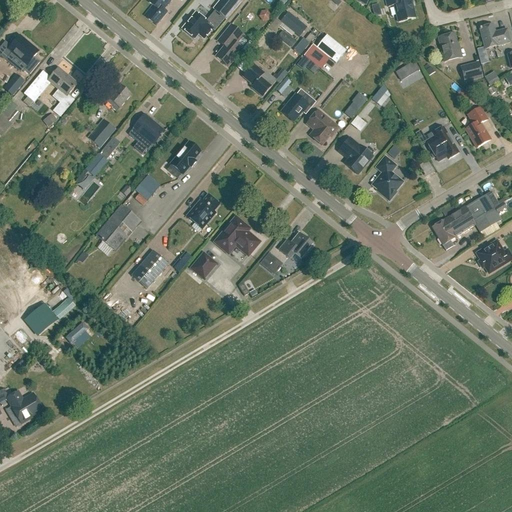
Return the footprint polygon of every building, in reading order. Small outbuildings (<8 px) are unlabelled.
[(156,26),(167,12),(164,10),(171,1),(170,0),(149,0),(148,2),(152,5),(144,15),(147,18),(156,26)] [(226,20),(242,1),(240,0),(221,0),(213,10),(215,11),(225,19),(226,20)] [(385,0),(387,8),(394,6),(398,23),(413,19),(415,17),(413,10),(412,10),(411,4),(412,4),(412,3),(410,0),(385,0)] [(379,4),(374,6),(377,16),(383,14),(381,9),(379,4)] [(215,11),(207,23),(208,23),(207,24),(213,30),(215,32),(225,19),(215,11)] [(288,13),(281,22),(299,37),(307,28),(288,13)] [(204,40),(213,30),(207,24),(208,23),(207,23),(196,14),(182,30),(194,40),(198,35),(204,40)] [(228,68),(243,50),(236,45),(243,36),(231,26),(217,42),(224,47),(216,57),(228,68)] [(495,33),(493,26),(479,29),(485,50),(510,43),(507,30),(495,33)] [(280,36),(293,48),(299,42),(286,30),(280,36)] [(458,47),(454,35),(438,39),(444,63),(445,63),(444,61),(460,56),(461,59),(462,58),(459,47),(458,47)] [(346,51),(327,36),(317,48),(313,45),(305,55),(322,68),(329,59),(335,64),(346,51)] [(38,52),(20,37),(12,47),(6,42),(0,48),(0,55),(6,60),(12,53),(17,57),(13,62),(17,65),(21,60),(27,65),(23,70),(30,76),(40,63),(34,58),(38,52)] [(414,63),(406,68),(409,74),(418,69),(414,63)] [(465,83),(481,78),(478,64),(461,68),(465,83)] [(262,72),(253,65),(243,78),(253,86),(251,89),(263,98),(276,81),(263,70),(262,72)] [(59,69),(51,79),(43,72),(25,95),(34,103),(50,83),(67,97),(77,85),(59,69)] [(496,72),(488,77),(492,83),(500,78),(496,72)] [(418,73),(400,81),(403,87),(421,79),(418,73)] [(12,97),(25,82),(16,75),(4,90),(12,97)] [(281,95),(291,83),(286,79),(276,91),(281,95)] [(117,113),(131,96),(120,86),(106,102),(112,107),(111,108),(117,113)] [(374,99),(383,107),(394,96),(385,87),(374,99)] [(346,112),(354,119),(371,100),(363,93),(346,112)] [(316,103),(306,95),(302,100),(296,96),(282,113),(293,122),(302,112),(306,115),(316,103)] [(54,112),(60,117),(70,105),(64,100),(54,112)] [(9,120),(19,107),(12,102),(3,115),(9,120)] [(477,149),(490,141),(481,125),(487,121),(480,109),(468,116),(473,125),(465,130),(477,149)] [(331,138),(339,129),(318,112),(307,125),(315,131),(310,136),(322,146),(330,137),(331,138)] [(53,113),(44,121),(51,128),(59,120),(53,113)] [(164,132),(144,116),(129,135),(148,152),(164,132)] [(360,116),(353,124),(362,132),(369,124),(360,116)] [(100,149),(115,130),(103,120),(88,138),(100,149)] [(367,136),(374,129),(370,126),(364,132),(367,136)] [(441,130),(439,128),(435,131),(435,133),(433,135),(435,138),(426,143),(432,153),(431,156),(433,159),(436,159),(438,162),(446,157),(448,160),(459,154),(443,128),(441,130)] [(106,161),(120,144),(113,138),(99,155),(99,154),(75,183),(79,186),(87,177),(85,176),(88,173),(95,178),(108,162),(106,161)] [(359,148),(349,140),(339,152),(349,160),(345,165),(357,175),(372,157),(360,147),(359,148)] [(191,168),(196,163),(193,161),(200,152),(190,144),(171,166),(172,166),(167,171),(178,180),(182,174),(182,175),(189,166),(191,168)] [(390,153),(397,159),(403,152),(396,146),(390,153)] [(389,202),(396,193),(395,193),(403,183),(391,173),(396,167),(385,158),(376,169),(382,174),(372,186),(382,194),(381,195),(389,202)] [(431,161),(422,165),(428,176),(436,172),(431,161)] [(148,202),(156,192),(148,186),(152,181),(145,176),(141,181),(143,182),(135,191),(139,194),(134,200),(142,207),(147,201),(148,202)] [(126,187),(121,193),(126,197),(131,191),(126,187)] [(200,202),(187,217),(202,230),(215,215),(213,213),(219,206),(208,197),(202,203),(200,202)] [(464,209),(432,228),(438,238),(446,233),(448,236),(450,235),(449,234),(454,231),(453,229),(460,225),(472,219),(473,222),(493,210),(485,197),(465,209),(464,209)] [(446,233),(438,238),(446,251),(453,247),(450,241),(454,239),(454,237),(475,224),(480,233),(489,227),(491,226),(496,223),(495,222),(498,220),(495,215),(506,208),(503,203),(499,205),(500,207),(493,211),(493,210),(473,222),(472,219),(460,225),(453,229),(454,231),(449,234),(450,235),(448,236),(446,233)] [(115,252),(140,223),(121,207),(96,236),(115,252)] [(247,237),(242,233),(246,228),(236,220),(217,244),(226,252),(233,243),(248,255),(258,243),(249,236),(247,237)] [(313,246),(299,234),(290,245),(287,242),(279,251),(290,260),(294,255),(301,260),(313,246)] [(489,274),(505,265),(500,256),(504,254),(497,242),(477,254),(481,261),(479,263),(482,268),(485,267),(489,274)] [(132,278),(147,291),(169,265),(154,252),(132,278)] [(217,265),(204,255),(192,270),(204,281),(217,265)] [(269,255),(262,263),(275,274),(277,271),(278,272),(281,269),(280,268),(282,266),(279,263),(269,255)] [(180,273),(186,266),(181,262),(175,269),(180,273)] [(244,297),(249,294),(243,285),(239,288),(244,297)] [(77,310),(73,299),(55,307),(59,317),(77,310)] [(49,307),(45,309),(51,319),(55,317),(49,307)] [(23,401),(18,393),(7,399),(12,408),(22,425),(36,417),(34,414),(42,409),(33,395),(23,401)]
